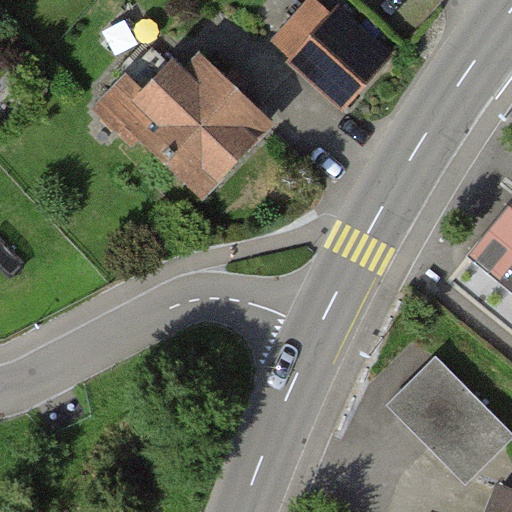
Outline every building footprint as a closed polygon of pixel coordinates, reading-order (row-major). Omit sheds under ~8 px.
[(384,62),(334,18),(294,62),(344,107),(384,62)] [(270,126),(203,62),(186,79),(154,48),(98,106),(134,141),(142,133),(204,194),(270,126)] [(511,206),(469,259),(511,293),(511,206)] [(496,421),(436,361),(391,405),(451,466),(496,421)] [(511,511),(511,492),(503,489),(493,511),(511,511)]
